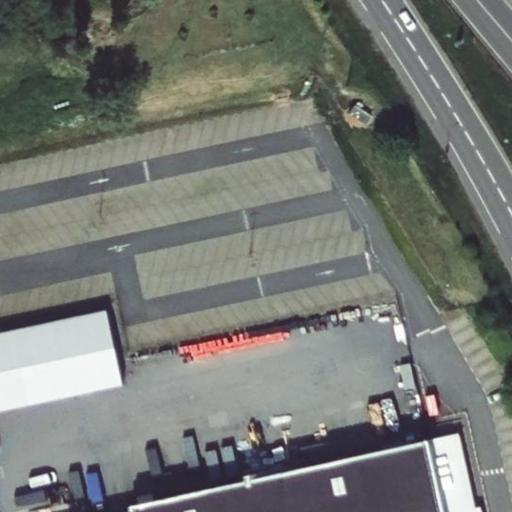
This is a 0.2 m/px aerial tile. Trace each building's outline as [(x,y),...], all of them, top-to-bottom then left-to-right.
[(0,333),(0,410),(123,384),(108,311),(0,333)] [(302,426),(306,453),(331,450),(327,422),(302,426)] [(476,511),(461,439),(431,446),(445,511),(476,511)] [(445,511),(431,446),(431,444),(242,485),(174,500),(162,502),(163,505),(134,511),(445,511)] [(133,509),(134,511),(163,505),(162,502),(133,509)]
